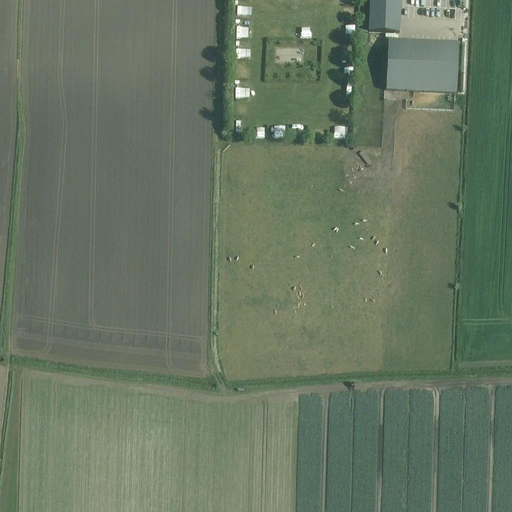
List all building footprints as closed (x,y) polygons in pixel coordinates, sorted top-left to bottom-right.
[(398,34),(399,0),(368,0),(367,33),(398,34)] [(250,8),(236,8),(236,18),(250,18),(250,8)] [(343,10),(343,20),(352,21),(353,11),(343,10)] [(252,39),(252,28),(236,28),(235,38),(252,39)] [(279,38),(280,28),(270,28),(270,38),(279,38)] [(388,41),(386,92),(456,95),(458,44),(388,41)] [(342,48),(342,60),(349,60),(350,49),(342,48)] [(246,78),(246,60),(239,61),(239,66),(234,66),(235,79),(246,78)] [(274,127),(274,138),(283,138),(283,127),(274,127)]
